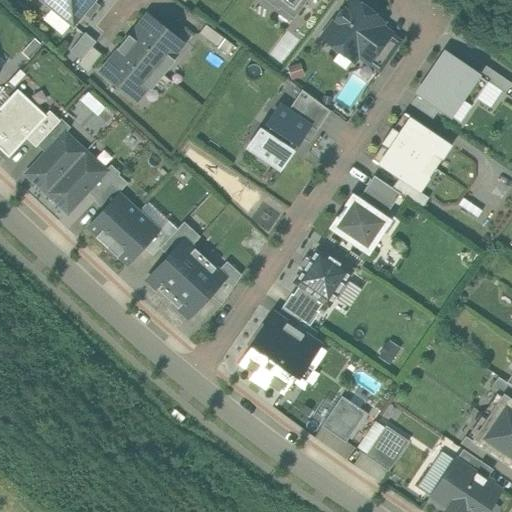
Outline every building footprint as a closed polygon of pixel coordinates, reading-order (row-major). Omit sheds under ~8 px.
[(97,0),(38,0),(40,1),(74,28),(97,0)] [(272,0),(291,14),(294,17),(306,0),(272,0)] [(354,0),(349,0),(322,37),(340,51),(344,46),(358,56),(383,22),(354,0)] [(182,44),(148,16),(130,38),(129,37),(124,43),(162,74),(173,61),(170,58),(182,44)] [(234,46),(206,24),(198,34),(227,56),(234,46)] [(162,74),(124,43),(119,49),(120,50),(102,72),(136,99),(148,85),(151,88),(162,74)] [(92,47),(77,65),(86,73),(101,54),(92,47)] [(477,74),(446,53),(418,93),(449,115),(477,74)] [(45,114),(18,89),(0,109),(0,151),(7,157),(45,114)] [(309,125),(279,105),(267,123),(271,125),(265,133),(260,130),(248,148),(280,169),(292,151),(288,148),(293,140),(297,143),(309,125)] [(334,138),(347,119),(332,109),(319,129),(334,138)] [(450,145),(410,117),(399,133),(392,128),(381,143),(389,149),(378,164),(419,191),(450,145)] [(61,118),(37,145),(46,153),(64,133),(65,133),(70,127),(61,118)] [(46,153),(26,174),(47,193),(85,152),(65,133),(64,133),(46,153)] [(85,152),(47,193),(68,212),(87,191),(106,171),(105,170),(85,152)] [(106,171),(87,191),(95,199),(96,199),(118,175),(120,173),(111,164),(105,170),(106,171)] [(118,175),(96,199),(95,199),(94,201),(103,209),(118,193),(128,183),(118,175)] [(401,193),(374,175),(358,199),(385,217),(401,193)] [(103,209),(89,224),(90,224),(100,234),(96,238),(106,247),(138,212),(118,193),(103,209)] [(358,199),(353,195),(330,228),(368,253),(391,220),(385,217),(358,199)] [(138,212),(106,247),(116,256),(119,252),(130,261),(130,262),(144,247),(159,231),(138,212)] [(168,220),(159,231),(144,247),(153,255),(177,229),(168,220)] [(100,234),(90,224),(89,224),(87,227),(96,235),(95,237),(96,238),(100,234)] [(205,257),(185,238),(147,280),(167,299),(205,257)] [(318,248),(310,260),(309,259),(301,269),(303,270),(295,282),(300,285),(324,301),(329,304),(334,295),(336,297),(347,281),(345,280),(351,271),(318,248)] [(130,261),(119,252),(116,256),(117,257),(118,256),(128,264),(130,261)] [(226,277),(205,257),(167,299),(188,318),(226,277)] [(324,301),(300,285),(293,294),(317,311),(324,301)] [(293,294),(292,293),(283,307),(310,325),(319,312),(317,311),(293,294)] [(319,346),(272,314),(252,345),(254,346),(243,362),(284,390),(302,363),(306,365),(319,346)] [(511,385),(503,380),(496,390),(506,397),(507,397),(511,400),(511,385)] [(366,412),(342,396),(322,426),(346,442),(366,412)] [(511,400),(507,397),(506,397),(476,442),(475,443),(491,454),(511,467),(511,400)] [(407,440),(386,425),(365,455),(388,471),(407,440)] [(493,472),(464,453),(459,461),(488,480),(493,472)] [(428,499),(447,511),(491,511),(505,491),(488,480),(459,461),(455,458),(428,499)]
